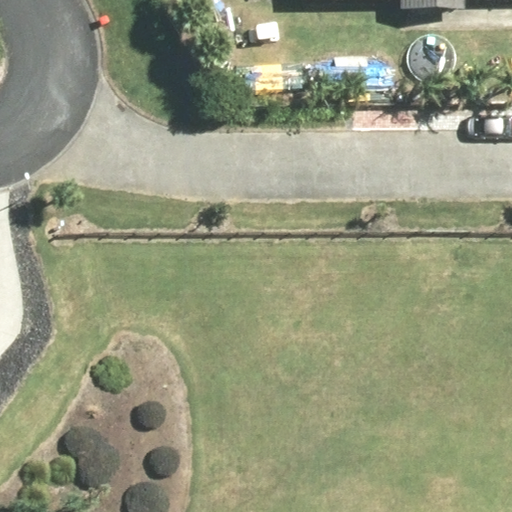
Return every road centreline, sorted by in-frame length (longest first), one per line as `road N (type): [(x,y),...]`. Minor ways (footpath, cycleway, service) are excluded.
road 1 (residential): [(37,111),(88,135),(202,164),(511,160)]
road 2 (residential): [(39,0),(57,31),(60,59),(37,111)]
